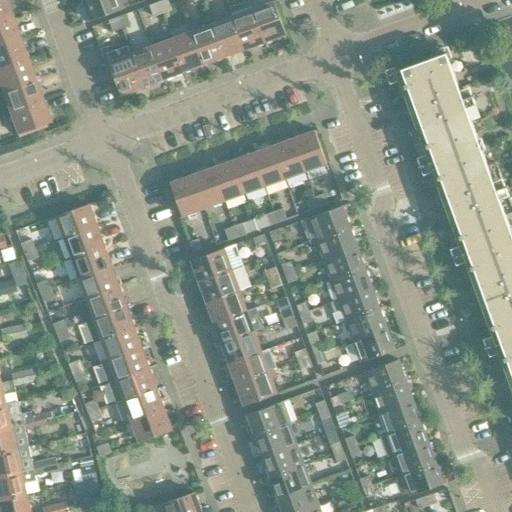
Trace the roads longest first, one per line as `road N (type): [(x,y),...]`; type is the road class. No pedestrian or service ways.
road 1 (residential): [(499,511),(467,451),(387,230),(386,193),(337,54)]
road 2 (residential): [(252,511),(183,316),(102,139)]
road 3 (residential): [(102,139),(337,54)]
road 4 (residential): [(337,54),(486,0)]
road 5 (residential): [(102,139),(53,0)]
